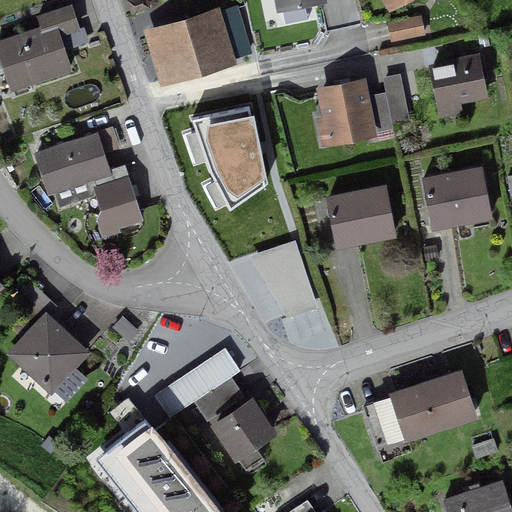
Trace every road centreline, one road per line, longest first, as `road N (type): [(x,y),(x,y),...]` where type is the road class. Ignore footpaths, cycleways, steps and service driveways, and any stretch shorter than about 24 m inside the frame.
road 1 (residential): [(106,0),(173,191),(211,268)]
road 2 (residential): [(0,192),(42,242),(96,282),(150,287),(211,268)]
road 3 (residential): [(511,308),(293,383)]
road 4 (residential): [(293,383),(373,511)]
road 5 (residential): [(211,268),(293,383)]
